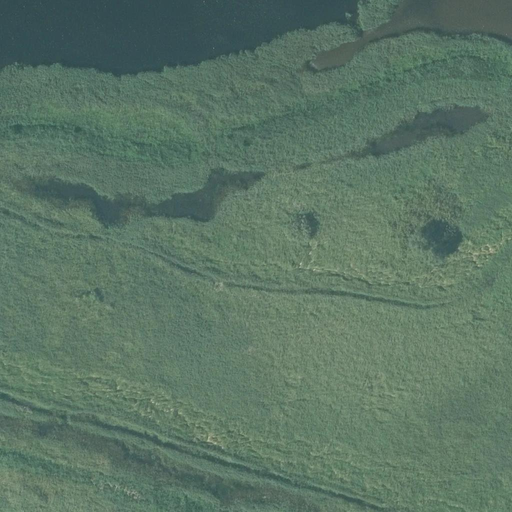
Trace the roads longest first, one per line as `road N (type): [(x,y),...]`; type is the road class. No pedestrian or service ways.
road 1 (track): [(511,76),(437,69),(301,118),(168,152),(0,133)]
road 2 (track): [(0,456),(187,511)]
